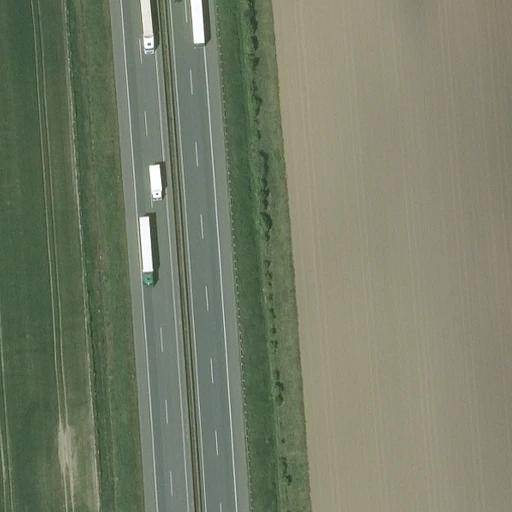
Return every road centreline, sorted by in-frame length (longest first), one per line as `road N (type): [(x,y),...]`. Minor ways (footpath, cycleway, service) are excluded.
road 1 (motorway): [(221,511),(181,0)]
road 2 (motorway): [(135,0),(172,511)]
